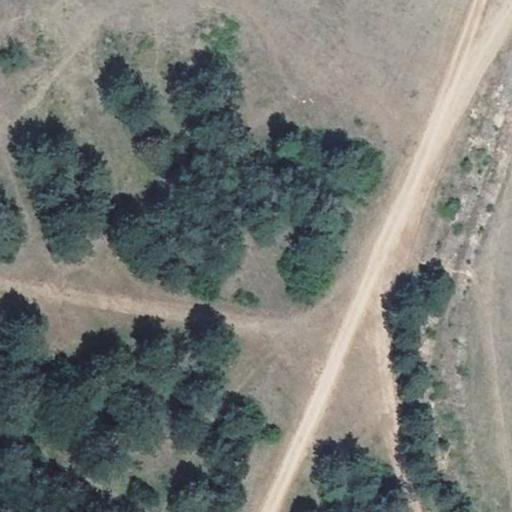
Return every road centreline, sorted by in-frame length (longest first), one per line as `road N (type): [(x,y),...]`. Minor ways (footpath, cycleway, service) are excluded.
road 1 (track): [(439,120),(267,511)]
road 2 (track): [(347,329),(109,308),(0,281)]
road 3 (track): [(395,217),(387,338),(400,463),(414,511)]
road 4 (track): [(439,120),(511,2)]
road 5 (track): [(480,0),(439,120)]
